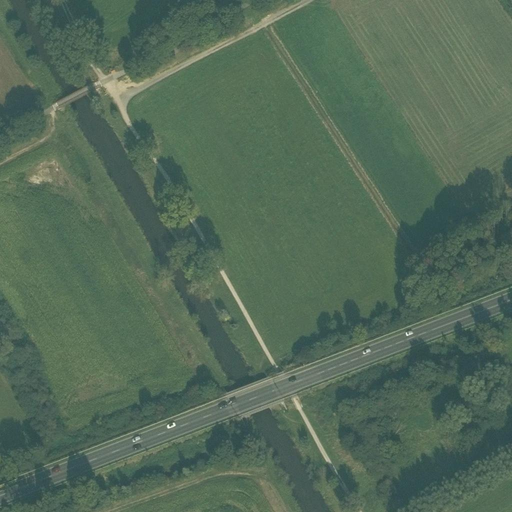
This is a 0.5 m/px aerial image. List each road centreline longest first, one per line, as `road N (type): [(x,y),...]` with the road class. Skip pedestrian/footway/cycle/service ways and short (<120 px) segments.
road 1 (primary): [(0,499),(511,302)]
road 2 (track): [(360,511),(104,82)]
road 3 (track): [(117,98),(307,0)]
